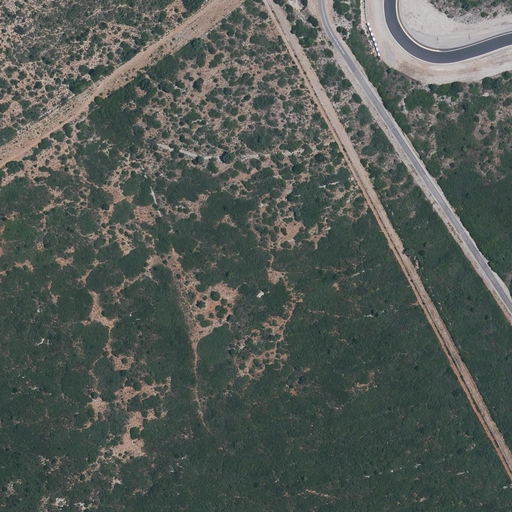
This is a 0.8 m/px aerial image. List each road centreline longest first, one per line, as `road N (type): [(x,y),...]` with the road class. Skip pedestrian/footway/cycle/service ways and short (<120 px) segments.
road 1 (track): [(271,0),(511,462)]
road 2 (track): [(0,167),(77,117),(121,69),(226,0)]
